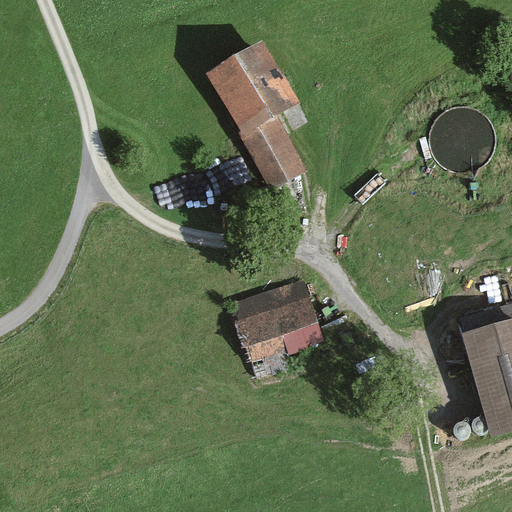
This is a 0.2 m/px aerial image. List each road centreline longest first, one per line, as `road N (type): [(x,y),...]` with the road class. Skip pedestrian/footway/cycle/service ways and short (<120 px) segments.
road 1 (track): [(93,147),(120,196),(164,227),(321,265),(434,400)]
road 2 (track): [(44,0),(77,82),(93,147),(90,171),(51,278),(0,325)]
